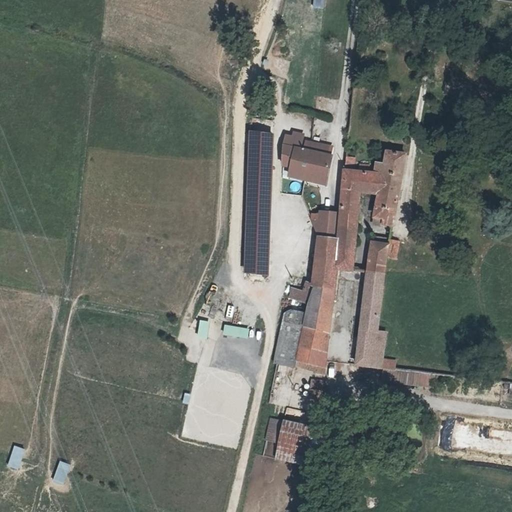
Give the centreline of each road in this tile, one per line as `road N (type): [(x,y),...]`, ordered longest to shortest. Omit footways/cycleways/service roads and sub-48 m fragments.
road 1 (track): [(231,511),(282,290),(329,191),(350,0)]
road 2 (track): [(439,0),(403,226)]
